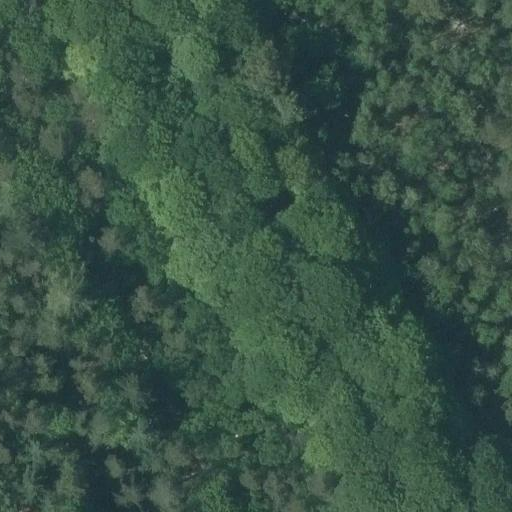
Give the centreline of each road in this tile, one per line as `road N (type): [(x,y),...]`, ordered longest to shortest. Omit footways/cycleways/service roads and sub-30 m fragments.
road 1 (unknown): [(247,511),(0,98)]
road 2 (track): [(168,318),(68,411),(0,460)]
